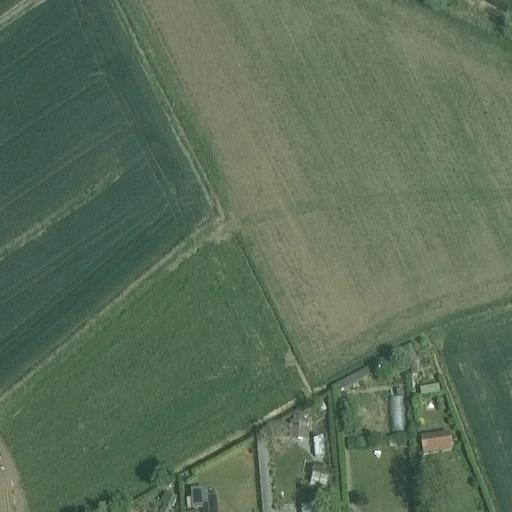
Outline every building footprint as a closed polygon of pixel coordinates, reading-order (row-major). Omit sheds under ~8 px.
[(412,347),(337,387),(339,394),(401,361),(402,371),(411,371),(411,377),(417,377),(417,370),(414,370),(412,347)] [(440,388),(420,390),(421,400),(441,397),(440,388)] [(399,430),(412,429),(409,396),(395,397),(399,430)] [(294,423),(290,423),(290,441),(308,441),(309,427),(307,427),(307,423),(305,423),(305,419),(294,419),(294,423)] [(449,435),(421,440),(423,458),(453,454),(449,435)] [(323,439),(313,440),(315,458),(325,457),(323,439)] [(375,464),(393,465),(394,450),(376,449),(375,464)] [(313,475),(310,488),(325,491),(328,478),(313,475)] [(164,496),(161,506),(172,510),(175,501),(164,496)] [(191,502),(187,502),(188,511),(194,511),(204,511),(219,511),(219,499),(191,501),(191,502)]
